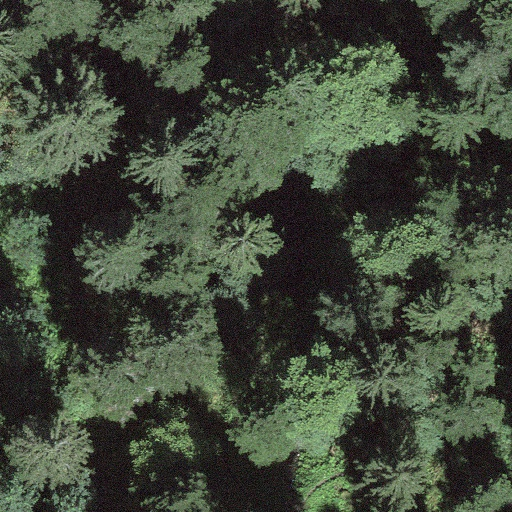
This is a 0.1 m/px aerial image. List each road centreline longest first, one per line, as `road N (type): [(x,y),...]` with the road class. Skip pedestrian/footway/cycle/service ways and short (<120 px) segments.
road 1 (track): [(277,511),(191,422),(0,277)]
road 2 (track): [(511,377),(389,346),(355,354),(341,385),(319,511)]
